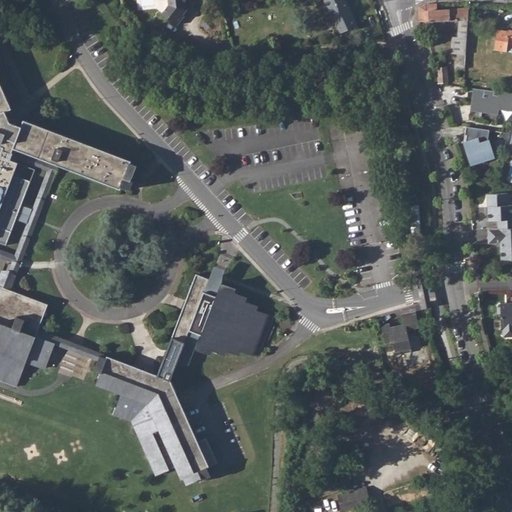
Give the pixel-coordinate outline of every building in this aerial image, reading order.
[(167,0),(168,4),(161,13),(177,24),(184,15),(183,14),(186,9),(184,0),(167,0)] [(324,0),(332,17),(333,16),(336,23),(335,24),(339,33),(358,25),(353,16),(352,16),(349,10),(350,9),(346,0),(324,0)] [(468,19),(469,7),(437,9),(419,11),(419,21),(459,20),(468,19)] [(459,29),(467,30),(468,19),(459,20),(459,29)] [(162,35),(164,28),(151,24),(149,31),(162,35)] [(28,92),(0,28),(0,51),(19,97),(11,105),(3,108),(6,119),(9,120),(12,121),(18,123),(21,117),(38,103),(33,98),(28,92)] [(465,67),(467,30),(459,29),(458,38),(452,37),(451,53),(457,54),(456,66),(465,67)] [(511,30),(509,30),(509,31),(498,30),(495,49),(511,51),(511,30)] [(449,82),(447,67),(437,68),(439,83),(449,82)] [(508,93),(509,84),(465,79),(464,87),(474,88),(508,93)] [(0,241),(4,243),(30,178),(12,172),(16,161),(8,159),(11,150),(12,147),(129,191),(140,162),(21,117),(18,123),(12,121),(9,120),(6,119),(2,108),(3,108),(11,105),(0,81),(0,241)] [(511,110),(511,93),(508,93),(474,88),(471,109),(498,114),(499,108),(511,110)] [(465,135),(467,135),(466,142),(464,143),(470,163),(494,156),(490,141),(488,141),(490,130),(467,126),(465,135)] [(498,219),(498,228),(511,226),(511,203),(508,204),(508,192),(487,193),(489,219),(498,219)] [(419,204),(408,204),(409,225),(411,225),(411,231),(418,231),(418,224),(420,224),(419,204)] [(511,226),(498,228),(489,228),(489,242),(503,241),(503,246),(501,247),(502,259),(511,258),(511,226)] [(211,277),(198,272),(159,373),(109,354),(108,356),(102,354),(96,368),(102,371),(98,383),(122,392),(115,413),(133,420),(157,474),(177,465),(183,478),(187,477),(189,482),(203,477),(204,478),(213,474),(210,465),(219,461),(208,436),(200,440),(173,379),(178,366),(191,363),(197,347),(213,353),(214,351),(219,353),(220,351),(228,353),(229,349),(241,354),(244,350),(261,357),(276,315),(260,308),(260,304),(249,300),(249,295),(238,290),(238,286),(223,281),(224,277),(226,268),(222,267),(216,265),(211,277)] [(0,379),(22,387),(31,362),(49,368),(58,342),(37,334),(39,330),(49,301),(0,284),(0,379)] [(511,303),(507,304),(507,302),(501,302),(497,306),(498,312),(501,315),(502,329),(503,329),(503,333),(506,336),(511,335),(511,303)] [(419,333),(413,334),(412,329),(418,328),(415,312),(402,315),(404,323),(389,326),(388,321),(380,323),(382,339),(390,337),(393,355),(422,349),(419,333)] [(312,484),(316,498),(335,492),(332,479),(312,484)] [(342,510),(371,502),(367,487),(338,495),(342,510)]
